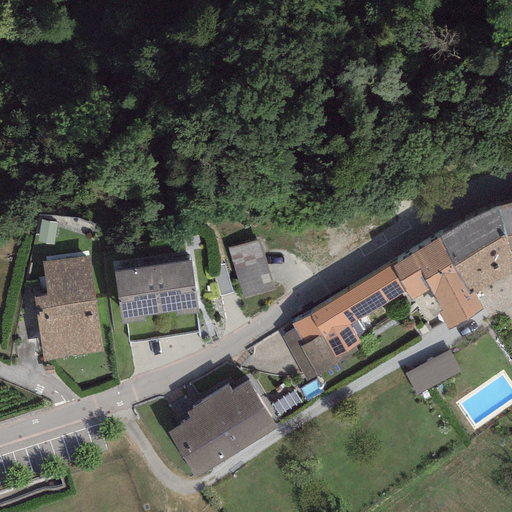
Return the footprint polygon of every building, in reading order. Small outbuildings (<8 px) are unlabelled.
[(511,202),(496,207),(511,259),(511,202)] [(511,259),(496,207),(438,237),(469,295),(474,291),(475,295),(511,272),(511,259)] [(438,237),(392,267),(406,291),(412,301),(429,290),(441,312),(437,314),(448,332),(483,310),(475,295),(474,291),(469,295),(438,237)] [(259,239),(227,248),(241,297),(272,289),(259,239)] [(33,298),(43,362),(103,353),(88,256),(41,263),(46,295),(33,298)] [(113,272),(121,324),(144,321),(143,316),(174,311),(175,317),(198,313),(189,260),(113,272)] [(223,263),(211,267),(219,296),(231,292),(223,263)] [(349,325),(406,291),(392,267),(291,326),(294,329),(282,337),(306,382),(315,375),(316,378),(338,362),(335,359),(360,343),(349,325)] [(460,373),(448,350),(404,373),(416,396),(428,389),(460,373)] [(230,385),(185,410),(190,419),(167,432),(193,477),(278,429),(249,379),(232,389),(230,385)]
